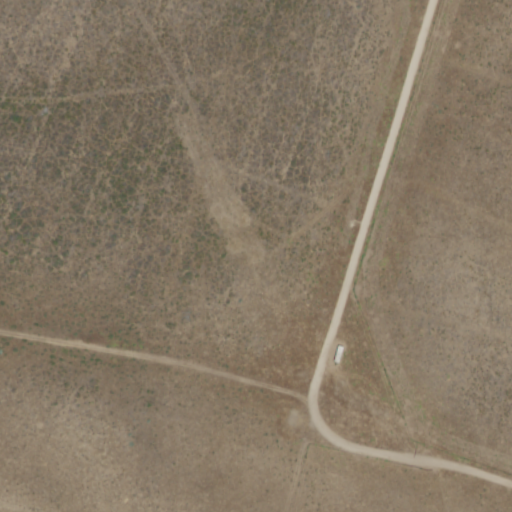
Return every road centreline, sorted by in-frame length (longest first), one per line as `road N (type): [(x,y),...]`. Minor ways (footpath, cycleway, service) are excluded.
road 1 (track): [(511,484),(456,466),(340,451),(314,436),(296,398),(275,389),(0,332)]
road 2 (track): [(307,415),(426,0)]
